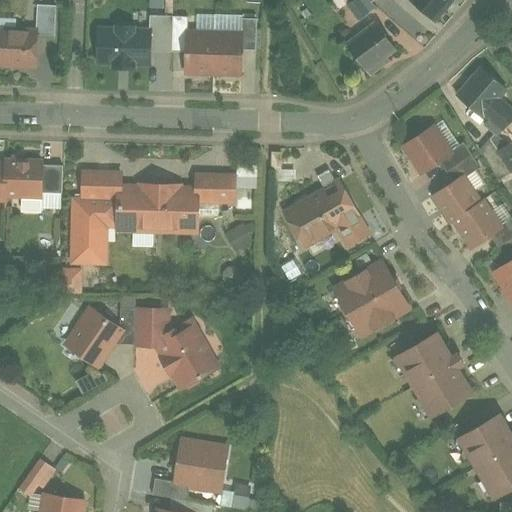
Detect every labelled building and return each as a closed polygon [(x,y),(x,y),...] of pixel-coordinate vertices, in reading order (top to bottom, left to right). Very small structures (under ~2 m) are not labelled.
[(347,0),(348,0),(357,15),(371,6),(367,0),(347,0)] [(448,0),(412,0),(431,18),(448,0)] [(34,27),(34,33),(53,34),(54,4),(35,4),(34,27)] [(149,14),(149,25),(149,52),(170,52),(170,46),(171,14),(149,14)] [(171,14),(170,46),(187,47),(187,29),(187,14),(171,14)] [(241,30),(241,48),(255,48),(256,16),(242,16),(241,30)] [(373,20),(344,42),(369,75),(381,65),(378,61),(395,49),(373,20)] [(114,24),(98,23),(97,61),(111,61),(111,66),(134,67),(134,62),(148,62),(149,52),(149,25),(136,24),(136,22),(114,21),(114,24)] [(0,25),(0,66),(33,67),(34,33),(34,27),(0,25)] [(241,30),(187,29),(187,47),(186,74),(240,75),(241,48),(241,30)] [(481,64),(455,94),(478,114),(480,112),(488,119),(485,122),(497,132),(511,115),(511,103),(503,95),(509,88),(481,64)] [(434,124),(400,144),(417,173),(438,160),(451,152),(449,149),(434,124)] [(492,140),(479,148),(497,177),(511,167),(511,144),(509,140),(497,147),(492,140)] [(451,152),(438,160),(444,169),(469,154),(461,141),(449,149),(451,152)] [(477,167),(469,154),(444,169),(452,182),(464,174),(477,167)] [(0,199),(5,199),(5,196),(20,196),(20,211),(41,211),(41,207),(42,163),(42,157),(3,156),(3,160),(0,159),(0,199)] [(60,164),(42,163),(41,207),(60,207),(60,164)] [(81,168),(81,225),(116,225),(116,231),(198,232),(198,202),(234,202),(234,171),(195,171),(195,184),(183,184),(183,181),(135,180),(135,183),(121,183),(122,169),(81,168)] [(316,176),(321,186),(336,212),(349,204),(329,168),(316,176)] [(452,182),(432,194),(450,223),(454,221),(470,248),(491,235),(503,228),(501,223),(485,198),(481,201),(464,174),(452,182)] [(336,212),(321,186),(280,210),(301,246),(343,223),(336,212)] [(503,228),(491,235),(497,245),(511,235),(511,216),(501,223),(503,228)] [(154,245),(154,233),(135,233),(135,245),(154,245)] [(381,257),(331,285),(358,334),(408,306),(381,257)] [(511,258),(492,271),(511,302),(511,258)] [(58,266),(58,292),(80,292),(81,267),(58,266)] [(152,340),(177,326),(170,321),(170,305),(134,304),(133,310),(133,345),(154,345),(152,340)] [(89,307),(64,344),(99,367),(114,344),(124,330),(115,324),(89,307)] [(133,345),(133,310),(115,309),(115,324),(124,330),(114,344),(133,345)] [(177,326),(152,340),(154,345),(178,389),(217,368),(191,319),(177,326)] [(393,355),(429,414),(471,388),(458,366),(464,363),(456,349),(449,353),(436,330),(393,355)] [(511,431),(501,412),(456,437),(490,498),(511,485),(511,431)] [(173,480),(173,482),(188,485),(218,490),(226,445),(181,437),(173,480)] [(39,457),(19,487),(30,495),(38,483),(42,486),(55,468),(39,457)] [(186,499),(188,485),(173,482),(173,480),(154,477),(151,493),(186,499)] [(82,511),(84,499),(40,492),(37,511),(82,511)] [(245,508),(246,496),(218,493),(217,505),(245,508)] [(186,499),(183,511),(210,511),(212,505),(186,499)]
